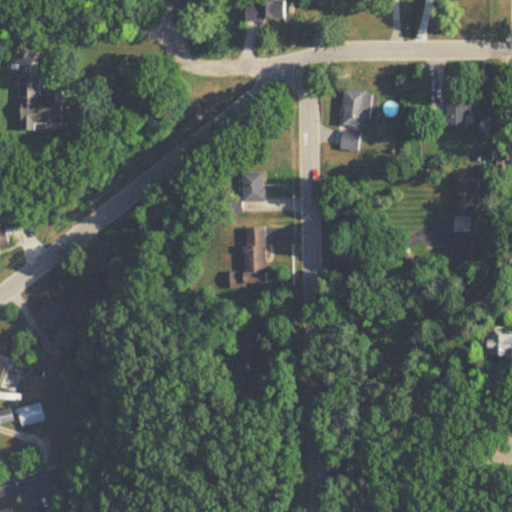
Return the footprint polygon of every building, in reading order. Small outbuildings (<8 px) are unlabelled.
[(291,19),(291,2),(264,2),(264,19),(291,19)] [(25,133),(43,132),(43,126),(70,125),(69,94),(44,95),(44,80),(24,81),(25,133)] [(375,127),(375,92),(345,92),(345,127),(375,127)] [(471,103),(449,103),(449,131),(471,131),(471,103)] [(344,151),(361,152),(362,135),(346,133),(344,151)] [(268,174),(247,174),(247,204),(268,204),(268,174)] [(480,219),(483,181),(460,179),(457,218),(480,219)] [(0,229),(0,252),(13,249),(6,228),(0,229)] [(248,285),(270,285),(270,229),(248,229),(248,285)] [(39,327),(62,335),(72,308),(48,300),(39,327)] [(511,335),(496,336),(496,357),(511,357),(511,335)] [(262,364),(262,342),(243,342),(243,364),(262,364)] [(0,385),(8,369),(0,364),(0,385)] [(24,427),(46,423),(43,405),(20,409),(24,427)] [(0,418),(2,426),(17,423),(14,410),(0,412),(0,418)]
